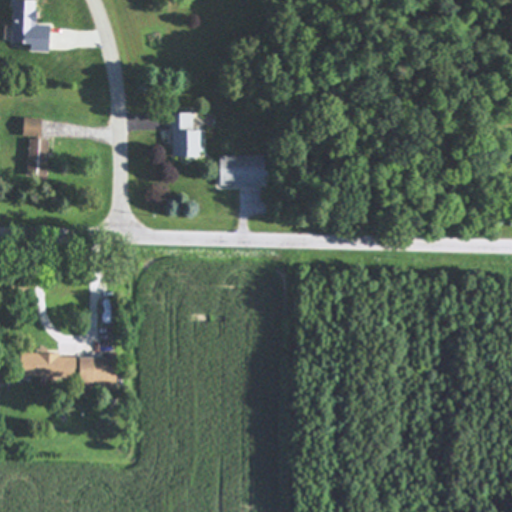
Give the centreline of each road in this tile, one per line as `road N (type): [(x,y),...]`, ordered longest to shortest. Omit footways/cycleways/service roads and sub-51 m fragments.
road 1 (residential): [(511,246),(0,235)]
road 2 (residential): [(126,237),(118,70),(96,0)]
